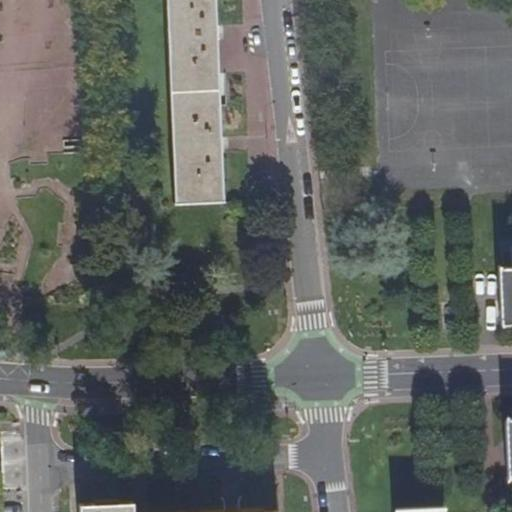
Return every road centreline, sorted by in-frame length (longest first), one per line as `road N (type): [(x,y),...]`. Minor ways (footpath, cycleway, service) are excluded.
road 1 (residential): [(321,379),(274,0)]
road 2 (tertiary): [(37,382),(321,379)]
road 3 (tertiary): [(321,379),(511,373)]
road 4 (residential): [(321,379),(335,511)]
road 5 (residential): [(37,382),(41,511)]
